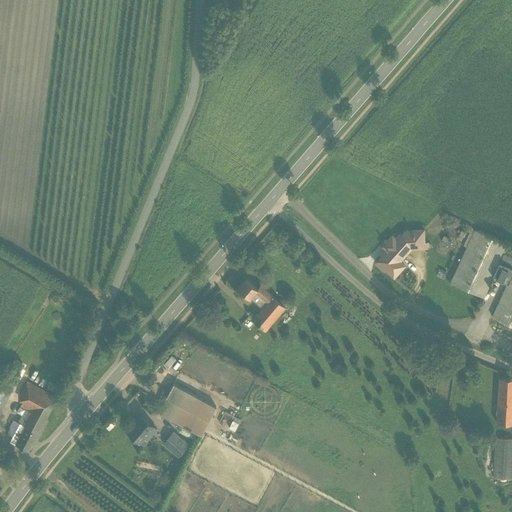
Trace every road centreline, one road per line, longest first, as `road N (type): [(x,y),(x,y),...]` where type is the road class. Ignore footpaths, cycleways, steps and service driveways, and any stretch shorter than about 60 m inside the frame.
road 1 (unclassified): [(80,415),(77,381),(188,106),(201,0)]
road 2 (residential): [(267,200),(386,308),(511,366)]
road 3 (primary): [(267,200),(80,415)]
road 4 (primary): [(444,0),(267,200)]
road 5 (primary): [(80,415),(5,511)]
